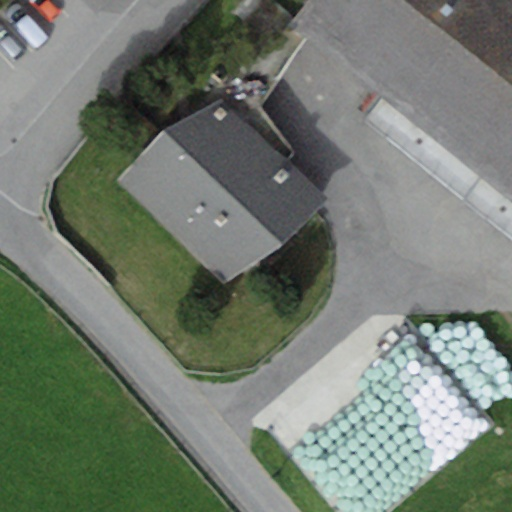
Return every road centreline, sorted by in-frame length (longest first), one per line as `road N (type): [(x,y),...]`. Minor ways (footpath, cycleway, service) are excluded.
road 1 (unclassified): [(273,511),(62,273),(0,218)]
road 2 (residential): [(0,188),(173,0)]
